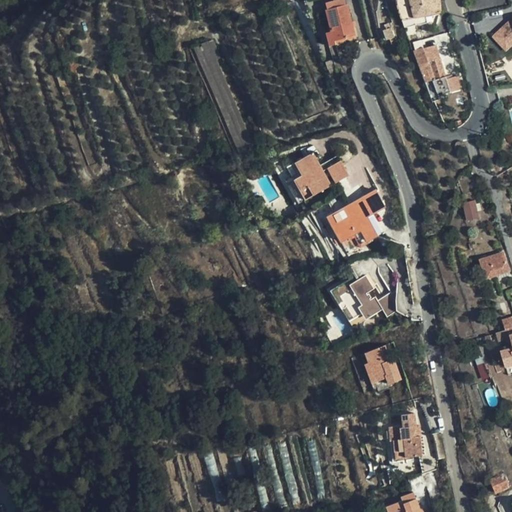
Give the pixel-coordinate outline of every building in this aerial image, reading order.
[(396,0),(398,9),(401,19),(439,10),(438,0),(396,0)] [(356,34),(348,2),(346,3),(328,7),(326,7),(332,30),(327,31),(330,44),(336,43),(335,39),(356,34)] [(511,19),(506,20),(500,25),(503,30),(498,34),(503,41),(511,34),(511,19)] [(386,36),(383,21),(377,22),(380,37),(386,36)] [(511,34),(503,41),(498,34),(503,30),(500,25),(498,22),(487,32),(500,50),(511,40),(511,34)] [(215,39),(203,42),(207,61),(220,57),(215,39)] [(413,49),(423,77),(443,70),(439,57),(429,60),(425,58),(422,46),(413,49)] [(331,184),(314,152),(295,162),(302,174),(295,177),(306,198),(331,184)] [(349,174),(341,160),(328,167),(336,181),(349,174)] [(369,216),(374,213),(386,207),(376,189),(330,213),(343,238),(361,228),(368,241),(379,235),(369,216)] [(481,216),(477,199),(465,202),(469,219),(481,216)] [(343,238),(330,213),(325,216),(338,241),(343,238)] [(384,232),(374,213),(369,216),(379,235),(384,232)] [(511,270),(505,251),(481,259),(483,267),(487,266),(490,277),(511,270)] [(401,307),(391,291),(378,299),(377,297),(370,300),(365,292),(373,288),(365,273),(348,282),(346,279),(330,288),(337,300),(340,298),(348,312),(354,324),(359,322),(382,308),(387,315),(401,307)] [(511,314),(501,317),(504,327),(511,325),(511,314)] [(511,334),(511,325),(504,327),(497,329),(500,339),(510,336),(510,335),(511,334)] [(365,350),(370,367),(394,360),(392,355),(389,356),(385,343),(365,350)] [(361,351),(366,368),(370,367),(365,350),(361,351)] [(400,380),(394,360),(370,367),(376,388),(378,393),(390,389),(389,384),(400,380)] [(376,388),(370,367),(366,368),(373,390),(376,388)] [(421,454),(420,436),(415,436),(415,426),(414,415),(401,416),(402,429),(399,429),(399,426),(388,427),(389,442),(393,441),(394,456),(404,456),(421,454)] [(393,441),(389,442),(390,460),(404,460),(404,456),(394,456),(393,441)] [(509,486),(503,472),(491,478),(497,492),(509,486)] [(433,511),(430,502),(417,506),(413,493),(399,497),(400,500),(384,506),(385,511),(433,511)]
